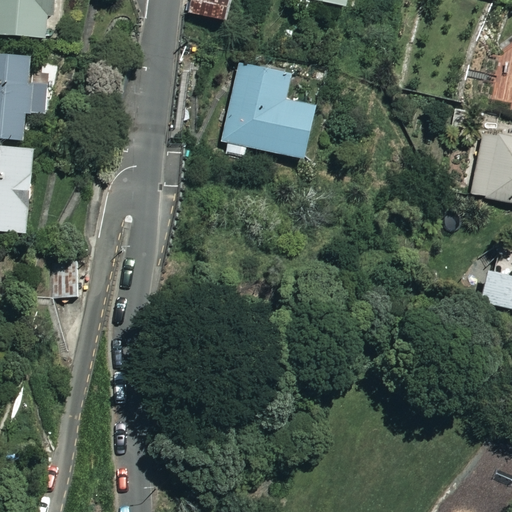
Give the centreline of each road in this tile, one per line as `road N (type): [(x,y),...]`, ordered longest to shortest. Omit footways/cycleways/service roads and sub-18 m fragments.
road 1 (residential): [(148,140),(117,210),(50,511)]
road 2 (residential): [(148,140),(129,343),(137,511)]
road 3 (residential): [(167,0),(148,140)]
